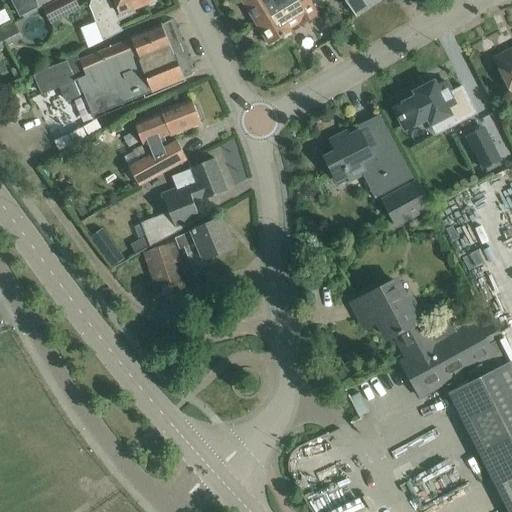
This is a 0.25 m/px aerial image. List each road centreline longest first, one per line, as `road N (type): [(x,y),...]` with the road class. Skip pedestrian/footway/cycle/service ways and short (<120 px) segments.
road 1 (unclassified): [(221,481),(283,387),(280,263),(253,125)]
road 2 (secondary): [(221,481),(0,199)]
road 3 (residential): [(162,511),(113,459),(0,271)]
road 4 (residential): [(253,125),(471,0)]
road 5 (unclassified): [(253,125),(195,0)]
